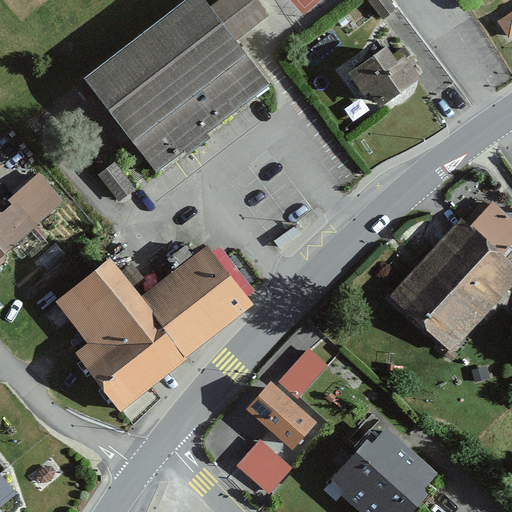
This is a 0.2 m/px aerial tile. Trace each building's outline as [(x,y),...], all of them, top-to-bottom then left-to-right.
[(258,0),(216,0),(214,2),(212,0),(195,0),(89,81),(159,173),(275,86),(240,41),(272,17),(258,0)] [(511,16),(500,24),(510,40),(511,38),(511,16)] [(406,57),(395,42),(354,72),(370,94),(375,90),(387,106),(429,76),(412,53),(406,57)] [(0,266),(68,204),(41,176),(10,204),(14,209),(6,216),(0,215),(0,266)] [(511,213),(494,198),(472,222),(508,254),(511,249),(511,213)] [(511,257),(508,254),(472,222),(400,304),(454,352),(511,286),(511,257)] [(141,300),(186,359),(253,303),(208,248),(141,300)] [(120,414),(186,359),(141,300),(109,260),(54,303),(88,347),(75,357),(120,414)] [(297,395),(330,361),(309,341),(276,376),(297,395)] [(264,367),(275,377),(296,352),(285,342),(264,367)] [(318,424),(270,381),(244,409),(293,452),(318,424)] [(431,487),(441,476),(389,429),(375,444),(370,439),(332,481),(346,494),(343,497),(359,511),(413,511),(420,505),(425,509),(439,494),(431,487)] [(258,432),(234,459),(270,491),(294,464),(258,432)] [(0,507),(15,495),(0,477),(0,507)]
